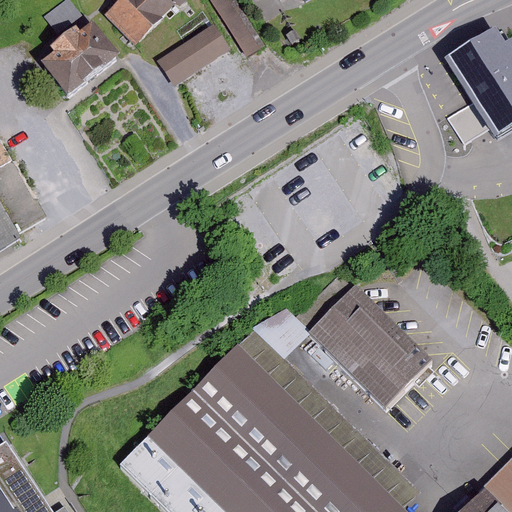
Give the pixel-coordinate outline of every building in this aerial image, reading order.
[(60,21),(84,10),(79,0),(60,0),(52,4),(60,21)] [(121,0),(107,13),(138,47),(181,8),(173,0),(121,0)] [(218,0),(250,49),(270,36),(246,0),(218,0)] [(293,0),(300,10),(316,0),(293,0)] [(92,20),(41,63),(72,100),(123,57),(92,20)] [(214,27),(160,62),(177,89),(232,54),(214,27)] [(495,35),(446,63),(496,146),(511,136),(511,47),(505,52),(495,35)] [(0,253),(51,220),(0,141),(0,253)] [(343,276),(297,323),(398,419),(443,371),(343,276)] [(468,511),(409,511),(233,340),(113,463),(164,511),(511,511),(511,453),(486,480),(493,487),(468,511)] [(50,511),(4,440),(0,442),(0,511),(71,511),(69,508),(61,511),(50,511)]
